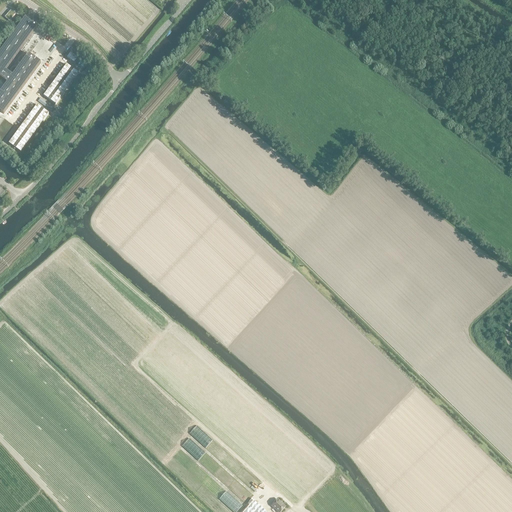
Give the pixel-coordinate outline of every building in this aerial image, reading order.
[(5,17),(9,21),(15,15),(11,11),(5,17)] [(25,18),(0,52),(0,78),(7,83),(0,93),(0,111),(4,114),(41,63),(29,54),(28,54),(13,76),(5,71),(37,27),(25,18)] [(70,52),(67,57),(74,63),(78,58),(70,52)] [(81,60),(78,65),(82,69),(86,64),(81,60)] [(78,73),(67,65),(44,96),(55,105),(78,73)] [(89,66),(85,71),(93,76),(97,72),(89,66)] [(101,75),(99,73),(93,81),(96,83),(101,75)] [(49,114),(37,105),(9,144),(20,152),(49,114)] [(229,489),(245,503),(252,495),(236,481),(229,489)] [(236,511),(243,506),(226,491),(219,499),(233,511),(236,511)] [(272,506),(278,511),(281,511),(286,507),(282,504),(281,504),(277,500),(272,506)] [(265,511),(254,501),(244,511),(265,511)]
